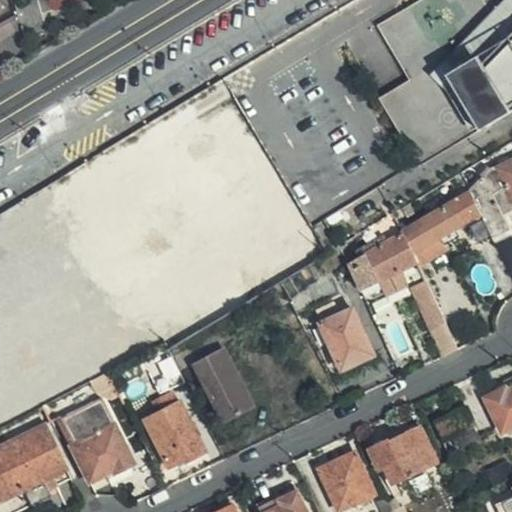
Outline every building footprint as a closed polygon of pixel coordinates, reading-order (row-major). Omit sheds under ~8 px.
[(511,0),(504,0),(429,75),(446,89),(469,128),(475,125),(454,90),(479,62),(469,45),(496,27),(505,34),(511,25),(511,0)] [(511,25),(505,34),(496,27),(469,45),(479,62),(454,90),(475,125),(479,131),(511,111),(511,25)] [(485,219),(495,239),(511,232),(504,216),(511,212),(511,161),(491,171),(472,191),(472,192),(483,214),(485,219)] [(472,192),(403,231),(417,258),(420,264),(421,268),(451,250),(448,246),(443,238),(458,230),(483,214),(472,192)] [(394,214),(368,231),(374,241),(377,247),(403,231),(394,214)] [(480,246),(495,239),(485,219),(471,226),(480,246)] [(443,238),(448,246),(462,238),(458,230),(443,238)] [(360,258),(348,266),(362,293),(380,284),(387,297),(410,286),(403,273),(420,264),(417,258),(403,231),(377,247),(360,258)] [(377,247),(374,241),(357,251),(360,258),(377,247)] [(0,408),(98,358),(156,327),(113,247),(0,306),(0,408)] [(332,277),(305,291),(309,298),(333,278),(332,277)] [(333,278),(309,298),(314,308),(341,296),(333,278)] [(428,283),(413,290),(421,307),(436,299),(428,283)] [(305,291),(293,297),(298,308),(309,298),(305,291)] [(288,300),(294,310),(296,310),(298,308),(293,297),(288,300)] [(309,298),(298,308),(301,314),(314,308),(309,298)] [(444,359),(460,351),(436,299),(421,307),(444,359)] [(322,324),(344,371),(375,356),(355,310),(322,324)] [(217,335),(174,357),(173,357),(176,361),(181,372),(193,365),(224,349),(221,342),(217,335)] [(140,357),(165,344),(162,339),(138,351),(140,357)] [(254,406),(224,349),(193,365),(223,422),(254,406)] [(176,361),(173,357),(147,369),(150,376),(159,395),(186,383),(181,372),(176,361)] [(108,374),(92,382),(96,394),(105,398),(117,391),(108,374)] [(487,399),(504,434),(511,430),(511,390),(509,393),(507,388),(487,399)] [(112,401),(120,396),(117,391),(105,398),(112,401)] [(150,403),(156,414),(177,404),(171,391),(150,403)] [(101,399),(63,418),(77,445),(71,448),(91,482),(113,470),(114,474),(135,463),(102,399),(101,399)] [(177,404),(156,414),(143,420),(169,469),(183,461),(184,464),(206,452),(180,402),(177,404)] [(438,423),(447,439),(473,427),(476,426),(468,409),(438,423)] [(77,445),(63,418),(56,421),(71,448),(77,445)] [(66,468),(45,426),(43,427),(24,436),(44,479),(54,475),(66,468)] [(395,486),(441,464),(424,427),(390,443),(389,440),(370,449),(382,472),(387,469),(395,486)] [(473,427),(447,439),(442,441),(450,457),(481,442),(473,427)] [(44,479),(24,436),(20,439),(2,448),(32,506),(52,496),(50,492),(44,479)] [(2,448),(0,448),(0,492),(9,511),(20,511),(32,506),(2,448)] [(341,511),(377,496),(357,454),(321,471),(340,511),(341,511)] [(72,479),(66,468),(54,475),(59,486),(72,479)] [(54,475),(44,479),(50,492),(60,487),(59,486),(54,475)] [(0,511),(9,511),(0,492),(0,511)] [(307,511),(299,493),(281,501),(283,506),(271,511),(307,511)] [(257,506),(259,511),(271,511),(283,506),(281,501),(278,495),(257,506)] [(511,511),(511,497),(497,505),(500,511),(511,511)] [(395,511),(393,507),(389,499),(379,503),(383,511),(395,511)]
